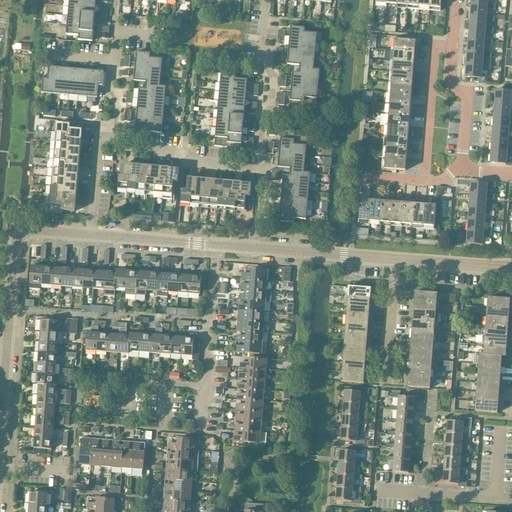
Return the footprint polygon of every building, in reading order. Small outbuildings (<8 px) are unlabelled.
[(69,0),(69,7),(82,8),(81,12),(95,13),(96,4),(82,3),(82,0),(69,0)] [(431,0),(430,7),(441,8),(441,0),(431,0)] [(471,4),(470,16),(486,18),(486,16),(487,8),(495,9),(496,5),(487,4),(487,6),(471,4)] [(69,7),(68,16),(81,17),(80,21),(94,22),(95,13),(81,12),(82,8),(69,7)] [(68,16),(68,25),(80,26),(80,30),(93,31),(94,22),(80,21),(81,17),(68,16)] [(470,16),(469,28),(485,30),(485,28),(486,20),(494,21),(495,17),(486,16),(486,18),(470,16)] [(79,39),(92,40),(93,31),(80,30),(80,26),(68,25),(67,34),(79,35),(79,39)] [(291,27),(290,37),(304,38),(303,43),(316,44),(317,35),(304,34),(305,29),(291,27)] [(469,28),(468,41),(484,42),(485,40),(485,32),(493,33),(494,29),(485,28),(485,30),(469,28)] [(290,37),(289,46),(303,47),(303,52),(315,53),(316,44),(303,43),(304,38),(290,37)] [(394,39),(394,50),(415,52),(415,46),(414,46),(415,42),(416,42),(416,41),(394,39)] [(468,41),(467,53),(483,54),(484,52),(484,44),(492,45),(493,41),(485,40),(484,42),(468,41)] [(289,46),(288,55),(302,56),(302,60),(314,62),(315,53),(303,52),(303,47),(289,46)] [(394,50),(393,61),(414,63),(415,56),(413,56),(414,52),(415,53),(415,52),(394,50)] [(467,53),(466,65),(482,66),(483,64),(483,56),(491,57),(492,52),(484,52),(483,54),(467,53)] [(139,89),(135,135),(149,136),(149,132),(162,133),(166,88),(160,87),(162,60),(150,59),(150,54),(137,53),(134,80),(147,82),(146,90),(139,89)] [(300,65),(300,69),(314,70),(314,62),(302,60),(302,56),(288,55),(288,64),(300,65)] [(393,61),(392,72),(413,73),(414,67),(413,67),(413,63),(414,63),(393,61)] [(466,65),(465,77),(481,78),(482,69),(491,69),(491,64),(483,64),(482,66),(466,65)] [(43,79),(42,93),(51,93),(52,81),(57,81),(58,68),(49,67),(48,80),(43,79)] [(52,81),(51,93),(60,94),(61,81),(66,82),(67,69),(58,68),(57,81),(52,81)] [(61,81),(60,94),(69,95),(71,82),(75,83),(76,70),(67,69),(66,82),(61,81)] [(293,72),(292,82),(305,83),(306,79),(319,80),(319,71),(314,70),(300,69),(300,73),(293,72)] [(71,82),(69,95),(78,96),(80,83),(84,84),(85,70),(76,70),(75,83),(71,82)] [(80,83),(78,96),(88,97),(89,84),(93,84),(94,71),(85,70),(84,84),(80,83)] [(89,84),(88,97),(97,98),(98,85),(102,85),(103,72),(94,71),(93,84),(89,84)] [(392,72),(391,82),(412,84),(413,78),(412,78),(412,74),(413,74),(413,73),(392,72)] [(221,74),(214,146),(227,147),(227,152),(240,153),(246,80),(234,79),(234,75),(221,74)] [(292,82),(291,91),(304,92),(305,88),(318,89),(319,80),(306,79),(305,83),(292,82)] [(391,82),(390,93),(412,95),(412,89),(411,89),(411,85),(412,85),(412,84),(391,82)] [(291,91),(291,100),(304,101),(304,97),(317,98),(318,89),(305,88),(304,92),(291,91)] [(496,90),(495,102),(511,103),(511,102),(511,101),(511,94),(511,89),(511,90),(511,91),(496,90)] [(390,93),(389,104),(411,106),(411,100),(410,100),(410,96),(412,96),(412,95),(390,93)] [(291,100),(290,109),(303,111),(303,106),(316,108),(317,98),(304,97),(304,101),(291,100)] [(495,102),(494,114),(511,115),(511,113),(511,106),(511,105),(511,101),(511,102),(511,103),(495,102)] [(389,104),(388,115),(410,117),(410,110),(409,110),(410,106),(411,106),(389,104)] [(494,114),(493,126),(510,127),(510,126),(510,118),(511,118),(511,113),(511,115),(494,114)] [(388,115),(388,126),(409,128),(410,121),(408,121),(409,117),(410,118),(410,117),(388,115)] [(57,123),(56,132),(69,134),(69,138),(82,139),(83,130),(70,129),(70,124),(57,123)] [(493,126),(492,138),(508,140),(509,137),(509,130),(511,130),(511,125),(510,126),(510,127),(493,126)] [(388,126),(387,136),(408,138),(409,132),(408,132),(408,128),(409,128),(388,126)] [(281,130),(281,139),(294,141),(294,145),(307,146),(307,137),(294,136),(295,131),(281,130)] [(56,132),(55,142),(69,143),(68,147),(81,148),(82,139),(69,138),(69,134),(56,132)] [(387,136),(386,147),(407,149),(408,143),(407,143),(407,139),(408,139),(408,138),(387,136)] [(492,138),(491,150),(508,152),(508,149),(508,142),(511,142),(511,137),(509,137),(508,140),(492,138)] [(281,139),(280,149),(293,150),(293,154),(306,155),(307,146),(294,145),(294,141),(281,139)] [(55,142),(54,151),(68,152),(67,156),(80,157),(81,148),(68,147),(69,143),(55,142)] [(386,147),(385,158),(407,160),(407,153),(406,153),(406,149),(407,149),(386,147)] [(280,149),(279,158),(292,159),(292,163),(305,164),(306,155),(293,154),(293,150),(280,149)] [(491,150),(490,162),(507,164),(507,154),(511,154),(511,149),(508,149),(508,152),(491,150)] [(54,151),(54,160),(67,161),(66,165),(79,166),(80,157),(67,156),(68,152),(54,151)] [(279,158),(278,167),(291,168),(291,172),(304,173),(305,164),(292,163),(292,159),(279,158)] [(406,171),(406,164),(405,164),(405,160),(407,160),(385,158),(384,169),(406,171)] [(54,160),(53,168),(66,169),(65,174),(78,175),(79,166),(66,165),(67,161),(54,160)] [(118,189),(127,190),(129,177),(133,178),(134,165),(125,164),(124,176),(119,176),(118,189)] [(129,177),(127,190),(136,191),(137,178),(141,178),(143,166),(134,165),(133,178),(129,177)] [(137,178),(136,191),(145,192),(146,179),(151,179),(152,167),(143,166),(141,178),(137,178)] [(146,179),(145,192),(154,193),(156,180),(159,180),(161,167),(152,167),(151,179),(146,179)] [(156,180),(154,193),(163,194),(164,180),(168,181),(170,168),(161,167),(159,180),(156,180)] [(53,168),(52,178),(65,179),(65,183),(77,184),(78,175),(65,174),(66,169),(53,168)] [(164,180),(163,194),(172,194),(173,182),(178,183),(179,169),(170,168),(168,181),(164,180)] [(284,175),(283,184),(296,185),(296,182),(309,183),(310,174),(304,173),(291,172),(290,176),(284,175)] [(52,178),(51,187),(64,188),(64,192),(77,193),(77,184),(65,183),(65,179),(52,178)] [(183,190),(181,203),(191,204),(192,191),(196,191),(197,179),(188,178),(187,190),(183,190)] [(192,191),(191,204),(200,205),(201,192),(205,192),(206,179),(197,179),(196,191),(192,191)] [(201,192),(200,205),(209,206),(210,193),(214,193),(216,180),(206,179),(205,192),(201,192)] [(210,193),(209,206),(218,206),(219,194),(223,194),(224,181),(216,180),(214,193),(210,193)] [(219,194),(218,206),(227,207),(228,194),(232,195),(234,182),(224,181),(223,194),(219,194)] [(228,194),(227,207),(236,208),(237,195),(241,195),(242,183),(234,182),(232,195),(228,194)] [(283,184),(282,193),(295,195),(295,191),(308,192),(309,183),(296,182),(296,185),(283,184)] [(237,195),(236,208),(245,209),(246,197),(251,197),(252,184),(242,183),(241,195),(237,195)] [(471,183),(470,195),(486,196),(487,194),(487,187),(495,187),(496,183),(487,183),(486,184),(471,183)] [(51,187),(50,196),(63,197),(63,201),(76,202),(77,193),(64,192),(64,188),(51,187)] [(282,193),(281,203),(294,204),(295,200),(307,201),(308,192),(295,191),(295,195),(282,193)] [(470,195),(469,207),(486,208),(486,206),(486,199),(494,200),(495,195),(487,194),(486,196),(470,195)] [(50,196),(49,205),(62,206),(62,211),(75,212),(76,202),(63,201),(63,197),(50,196)] [(281,203),(281,212),(293,213),(294,209),(307,210),(307,201),(295,200),(294,204),(281,203)] [(360,200),(359,221),(370,222),(372,202),(372,201),(364,200),(364,201),(361,201),(361,200),(360,200)] [(372,202),(370,222),(381,223),(382,201),(375,201),(375,202),(372,202)] [(382,201),(381,223),(391,224),(393,203),(393,202),(387,202),(386,203),(383,203),(383,201),(382,201)] [(397,204),(393,203),(391,224),(402,225),(404,204),(403,204),(403,203),(397,203),(397,204)] [(404,204),(402,225),(413,226),(415,204),(408,203),(408,205),(404,204)] [(415,204),(413,226),(424,226),(425,206),(426,205),(419,204),(419,205),(415,205),(415,204)] [(425,206),(424,226),(435,227),(435,220),(440,220),(441,208),(436,207),(436,206),(429,205),(429,206),(425,206)] [(469,207),(468,219),(485,220),(485,218),(485,211),(493,212),(494,207),(486,206),(486,208),(469,207)] [(306,219),(307,210),(294,209),(293,213),(281,212),(280,221),(293,222),(293,218),(306,219)] [(468,219),(467,231),(484,232),(484,230),(485,223),(493,224),(493,219),(485,218),(485,220),(468,219)] [(467,231),(466,244),(483,245),(484,235),(492,235),(492,231),(484,230),(484,232),(467,231)] [(31,284),(30,289),(40,290),(41,285),(42,267),(32,266),(31,284)] [(42,267),(41,285),(52,286),(53,268),(42,267)] [(53,268),(52,286),(62,286),(64,269),(53,268)] [(64,269),(62,286),(73,287),(74,270),(64,269)] [(241,275),(241,280),(250,280),(267,281),(268,270),(251,269),(251,274),(243,273),(241,275)] [(74,270),(73,287),(83,288),(85,271),(74,270)] [(85,271),(83,288),(94,289),(95,271),(85,271)] [(95,271),(94,289),(104,290),(106,272),(95,271)] [(116,273),(115,288),(126,289),(127,272),(117,271),(116,271),(116,273)] [(104,290),(104,296),(114,297),(115,291),(115,288),(116,273),(106,272),(104,290)] [(126,289),(125,295),(136,296),(136,290),(138,273),(127,272),(126,289)] [(138,273),(136,290),(147,291),(148,273),(138,273)] [(148,273),(147,291),(157,292),(159,274),(148,273)] [(157,292),(157,297),(167,297),(168,292),(169,275),(159,274),(157,292)] [(169,275),(168,292),(178,293),(180,276),(169,275)] [(180,276),(178,293),(189,294),(190,277),(180,276)] [(190,277),(189,294),(200,295),(201,278),(190,277)] [(240,285),(240,290),(249,291),(249,290),(266,291),(272,291),(272,281),(267,281),(250,280),(250,284),(242,284),(240,285)] [(349,287),(348,297),(371,299),(372,289),(349,287)] [(239,296),(239,300),(248,301),(248,300),(265,301),(271,302),(272,291),(266,291),(249,290),(249,291),(249,295),(241,294),(239,296)] [(415,293),(415,303),(437,304),(438,294),(415,293)] [(348,297),(348,307),(370,308),(371,299),(348,297)] [(489,298),(488,308),(510,309),(511,300),(489,298)] [(239,306),(238,311),(247,312),(247,311),(265,312),(265,301),(248,300),(248,301),(248,305),(240,304),(239,306)] [(415,303),(414,312),(422,312),(436,313),(437,304),(415,303)] [(348,307),(347,316),(369,318),(370,308),(348,307)] [(488,308),(487,317),(509,319),(510,309),(488,308)] [(238,311),(237,321),(246,322),(246,321),(264,322),(264,317),(265,312),(247,311),(247,312),(238,311)] [(414,312),(413,321),(435,323),(436,313),(422,312),(414,312)] [(347,316),(346,325),(369,327),(369,318),(347,316)] [(484,322),(483,326),(508,328),(509,319),(487,317),(487,323),(484,322)] [(70,320),(69,333),(70,333),(75,334),(77,334),(78,321),(77,321),(76,320),(70,320)] [(42,321),(41,331),(59,333),(59,322),(42,321)] [(237,327),(236,331),(246,332),(263,333),(264,322),(246,321),(246,322),(247,322),(246,326),(238,325),(237,327)] [(413,321),(412,331),(435,332),(435,323),(413,321)] [(87,341),(86,351),(97,352),(98,342),(98,334),(98,327),(99,327),(99,323),(99,322),(92,322),(92,327),(91,333),(87,333),(87,335),(87,341)] [(119,343),(118,353),(129,354),(129,352),(129,344),(130,334),(126,334),(127,324),(120,324),(120,330),(120,335),(119,335),(119,343)] [(346,325),(345,335),(368,336),(369,327),(346,325)] [(478,335),(486,336),(508,337),(508,328),(483,326),(479,326),(478,335)] [(41,331),(40,342),(58,343),(59,333),(41,331)] [(412,331),(412,340),(434,341),(435,332),(412,331)] [(236,337),(235,341),(245,342),(262,343),(263,333),(246,332),(246,336),(238,335),(236,337)] [(98,342),(97,352),(107,352),(108,342),(109,335),(98,334),(98,342)] [(129,344),(129,352),(139,352),(140,345),(141,335),(130,334),(129,344)] [(108,342),(107,352),(118,353),(119,343),(119,335),(109,335),(108,342)] [(140,345),(139,352),(150,353),(151,345),(151,336),(141,335),(140,345)] [(345,335),(345,344),(367,346),(368,336),(345,335)] [(151,345),(150,353),(161,354),(161,346),(162,337),(155,336),(151,336),(151,345)] [(486,336),(485,345),(507,347),(508,337),(486,336)] [(161,346),(161,354),(171,355),(172,347),(173,337),(162,337),(161,346)] [(172,347),(171,355),(182,356),(183,348),(183,338),(173,337),(172,347)] [(183,348),(182,356),(191,356),(191,361),(198,361),(199,343),(194,343),(194,339),(183,338),(183,348)] [(412,340),(411,349),(433,351),(434,341),(412,340)] [(40,342),(39,352),(57,354),(58,343),(40,342)] [(235,347),(235,352),(249,353),(249,358),(261,359),(262,343),(245,342),(245,346),(237,346),(235,347)] [(345,344),(344,353),(367,355),(367,346),(345,344)] [(480,354),(487,355),(502,356),(506,357),(507,347),(485,345),(484,355),(480,354)] [(411,349),(410,359),(433,360),(433,351),(411,349)] [(39,352),(39,363),(56,364),(57,354),(39,352)] [(344,353),(343,362),(366,364),(367,355),(344,353)] [(480,354),(479,364),(483,364),(501,366),(502,356),(487,355),(480,354)] [(239,363),(239,368),(248,369),(248,368),(265,370),(266,359),(261,359),(249,358),(248,363),(240,362),(239,363)] [(410,359),(410,368),(432,369),(433,360),(410,359)] [(343,362),(343,372),(365,374),(366,364),(343,362)] [(39,363),(38,374),(55,375),(56,364),(39,363)] [(479,364),(479,374),(480,374),(500,375),(501,366),(483,364),(479,364)] [(238,374),(238,379),(247,379),(264,380),(265,370),(248,368),(248,369),(248,373),(240,373),(238,374)] [(410,368),(409,377),(431,379),(432,369),(410,368)] [(364,384),(365,374),(343,372),(342,382),(364,384)] [(38,374),(37,384),(57,386),(57,385),(55,385),(55,375),(38,374)] [(479,374),(478,383),(500,385),(500,375),(480,374),(479,374)] [(409,377),(408,387),(430,389),(431,379),(409,377)] [(238,384),(237,389),(246,390),(246,389),(264,391),(264,380),(247,379),(247,383),(239,383),(238,384)] [(478,383),(477,392),(499,394),(500,385),(478,383)] [(37,384),(37,385),(39,386),(38,396),(71,398),(72,391),(56,390),(57,386),(37,384)] [(237,395),(236,400),(245,400),(245,399),(263,401),(264,391),(246,389),(246,390),(246,394),(238,393),(237,395)] [(345,390),(344,403),(360,404),(360,407),(368,407),(368,403),(360,403),(361,392),(345,390)] [(477,392),(477,402),(498,403),(499,394),(477,392)] [(391,394),(390,398),(398,399),(398,406),(413,407),(414,398),(398,397),(399,395),(391,394)] [(38,396),(38,406),(55,407),(55,406),(57,404),(71,405),(71,398),(38,396)] [(236,405),(235,410),(245,411),(245,410),(262,411),(263,401),(245,399),(245,400),(245,404),(238,404),(236,405)] [(498,414),(498,403),(477,402),(476,412),(498,414)] [(344,403),(343,416),(359,417),(359,419),(367,420),(367,416),(359,415),(360,407),(360,404),(344,403)] [(38,406),(37,417),(54,418),(55,407),(38,406)] [(390,407),(389,411),(397,411),(397,419),(413,420),(413,407),(398,406),(398,407),(390,407)] [(235,415),(235,420),(244,421),(244,420),(261,421),(262,411),(245,410),(245,411),(244,415),(237,414),(235,415)] [(343,416),(342,428),(358,429),(358,431),(366,432),(366,428),(358,427),(359,419),(359,417),(343,416)] [(37,417),(36,427),(53,428),(54,418),(37,417)] [(449,421),(448,434),(463,435),(463,437),(471,437),(471,434),(463,433),(463,428),(471,428),(472,419),(456,418),(456,421),(449,421)] [(389,419),(388,423),(396,424),(396,431),(412,433),(413,420),(397,419),(397,420),(389,419)] [(234,426),(234,431),(243,431),(260,432),(261,421),(244,420),(244,421),(243,425),(236,424),(234,426)] [(36,427),(35,437),(53,439),(53,428),(36,427)] [(357,440),(358,431),(358,429),(342,428),(341,440),(357,442),(356,443),(365,444),(365,440),(357,440)] [(233,437),(233,441),(237,441),(236,446),(245,447),(245,442),(259,443),(260,432),(243,431),(242,435),(236,435),(233,437)] [(388,432),(387,436),(395,436),(395,444),(411,445),(412,433),(396,431),(396,432),(388,432)] [(168,444),(167,449),(177,450),(177,449),(194,451),(195,440),(187,439),(188,434),(178,433),(178,438),(177,444),(169,443),(168,444)] [(448,434),(447,446),(462,447),(462,449),(470,450),(470,446),(462,445),(463,437),(463,435),(448,434)] [(35,437),(34,449),(49,450),(52,450),(52,445),(57,445),(57,440),(53,439),(35,437)] [(80,465),(90,466),(92,448),(91,448),(87,448),(88,440),(86,438),(82,438),(80,465)] [(92,448),(90,466),(101,467),(102,449),(98,449),(98,441),(97,439),(92,439),(91,448),(92,448)] [(102,449),(101,467),(111,467),(113,450),(112,450),(108,450),(109,442),(107,440),(103,440),(102,449)] [(113,450),(111,467),(122,468),(123,451),(122,451),(119,451),(119,443),(118,441),(113,440),(112,450),(113,450)] [(123,451),(122,468),(132,469),(133,452),(129,452),(130,443),(128,442),(123,441),(122,451),(123,451)] [(133,452),(132,469),(143,470),(144,453),(140,452),(140,445),(138,443),(133,442),(133,452)] [(387,444),(386,448),(394,449),(394,456),(410,457),(411,445),(395,444),(387,444)] [(447,446),(446,459),(461,460),(461,462),(469,463),(469,459),(461,458),(462,449),(462,447),(447,446)] [(167,455),(166,460),(176,460),(193,461),(198,462),(199,451),(194,451),(177,449),(177,450),(176,454),(169,453),(167,455)] [(341,450),(340,463),(355,464),(355,466),(363,467),(363,463),(355,462),(356,451),(341,450)] [(386,456),(385,460),(394,461),(393,472),(408,473),(410,457),(394,456),(394,457),(386,456)] [(446,459),(445,471),(460,472),(460,474),(468,475),(468,471),(460,470),(461,462),(461,460),(446,459)] [(166,465),(166,470),(175,470),(192,471),(197,472),(198,462),(193,461),(176,460),(176,464),(167,464),(166,465)] [(340,463),(339,475),(354,477),(354,479),(362,480),(362,475),(354,475),(355,466),(355,464),(340,463)] [(165,480),(174,481),(174,480),(191,482),(192,471),(175,470),(175,474),(167,474),(165,475),(165,480)] [(460,474),(460,472),(445,471),(444,483),(459,484),(459,487),(467,487),(467,483),(459,483),(460,474)] [(339,475),(338,487),(353,489),(353,491),(361,491),(361,487),(353,487),(354,479),(354,477),(339,475)] [(164,485),(164,491),(173,491),(190,492),(191,482),(174,480),(174,481),(174,485),(166,484),(164,485)] [(353,491),(353,489),(338,487),(337,500),(352,501),(351,503),(360,504),(361,500),(352,499),(353,491)] [(65,489),(63,503),(71,503),(72,490),(65,489)] [(164,496),(163,501),(172,501),(173,501),(190,502),(190,492),(173,491),(173,496),(165,495),(164,496)] [(29,493),(29,504),(32,504),(47,505),(48,494),(32,493),(31,493),(29,493)] [(87,509),(95,509),(113,510),(114,499),(96,498),(96,503),(88,502),(87,503),(87,509)] [(163,506),(162,511),(171,511),(172,511),(178,511),(188,511),(190,502),(173,501),(172,501),(163,501),(173,502),(172,505),(164,505),(163,506)]
